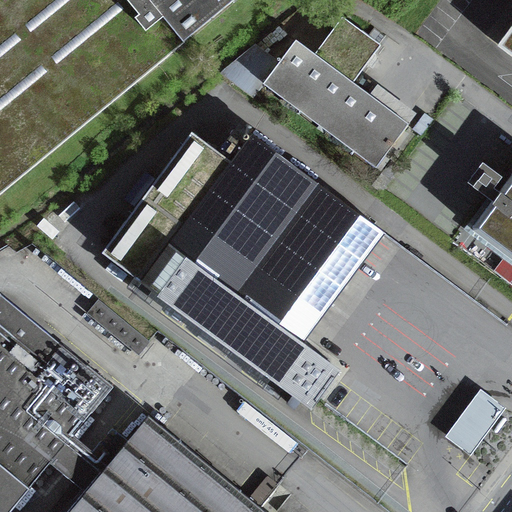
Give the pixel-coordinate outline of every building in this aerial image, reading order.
[(152,0),(0,0),(0,193),(186,40),(184,39),(152,0)] [(152,0),(184,39),(231,0),(152,0)] [(315,53),(296,39),(279,63),(263,84),(376,166),(409,122),(353,81),(381,43),(343,16),(315,53)] [(511,24),(497,45),(511,55),(511,24)] [(255,45),(220,72),(254,97),(263,84),(279,63),(255,45)] [(384,232),(251,133),(231,160),(192,131),(102,251),(141,280),(141,281),(293,394),(288,401),(294,406),(300,399),(312,408),(341,369),(303,341),(344,286),(384,232)] [(511,175),(500,192),(493,187),(501,175),(483,162),(468,181),(494,200),(473,228),(511,256),(511,175)] [(0,511),(8,511),(53,458),(76,430),(113,386),(0,292),(0,511)] [(138,355),(150,341),(98,299),(87,312),(138,355)] [(506,409),(481,390),(445,436),(470,455),(506,409)] [(267,511),(149,415),(112,459),(89,487),(68,511),(267,511)] [(53,458),(89,487),(112,459),(76,430),(53,458)]
